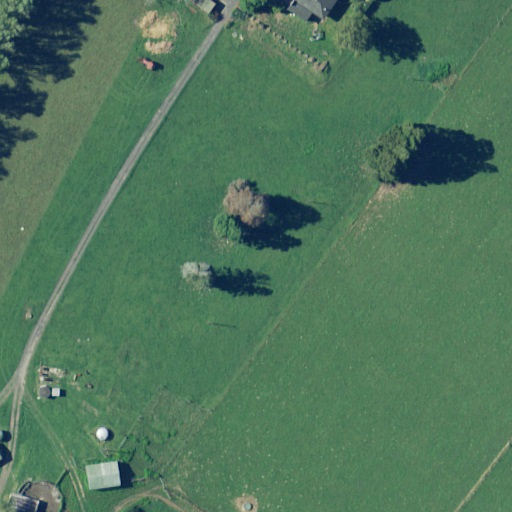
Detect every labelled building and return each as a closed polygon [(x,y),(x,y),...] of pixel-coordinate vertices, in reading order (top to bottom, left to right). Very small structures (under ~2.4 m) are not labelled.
[(184,0),(204,15),(212,5),(205,0),(184,0)] [(333,0),(291,0),(284,11),(302,23),(308,14),(319,21),(333,0)] [(36,388),(34,389),(33,390),(33,391),(32,392),(32,394),(32,395),(32,396),(32,397),(33,399),(34,400),(34,401),(36,401),(37,402),(38,402),(39,402),(41,402),(42,402),(43,401),(44,400),(45,399),(46,398),(46,397),(47,396),(47,394),(47,393),(46,392),(46,391),(45,390),(44,389),(43,388),(42,388),(40,387),(39,387),(38,387),(36,388)] [(95,428),(93,430),(93,432),(93,433),(93,434),(93,436),(93,437),(94,438),(95,439),(96,440),(97,441),(98,441),(100,442),(101,442),(102,441),(104,441),(105,440),(106,439),(107,438),(108,437),(108,436),(108,435),(108,433),(108,432),(108,431),(107,429),(106,428),(105,427),(104,427),(103,426),(101,426),(100,426),(99,426),(97,427),(96,427),(95,428)] [(117,486),(113,462),(82,467),(85,491),(117,486)]
